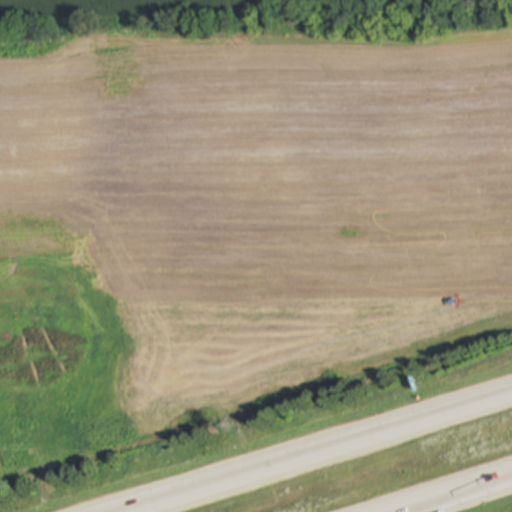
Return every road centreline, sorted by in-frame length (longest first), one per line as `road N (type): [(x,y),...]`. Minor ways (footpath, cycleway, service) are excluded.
road 1 (motorway): [(511,394),(133,511)]
road 2 (track): [(0,46),(145,39)]
